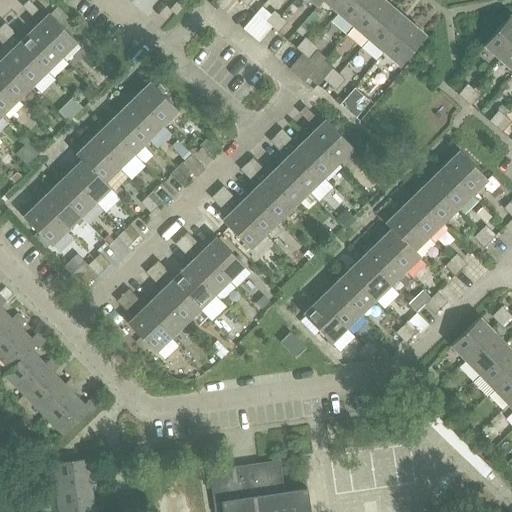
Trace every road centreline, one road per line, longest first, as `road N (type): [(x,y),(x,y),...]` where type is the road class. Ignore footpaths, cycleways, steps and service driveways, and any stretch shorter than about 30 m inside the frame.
road 1 (residential): [(511,265),(390,375),(160,407),(135,397),(69,328)]
road 2 (residential): [(255,131),(69,328)]
road 3 (residential): [(166,50),(204,8),(296,88),(255,131)]
road 4 (residential): [(166,50),(255,131)]
